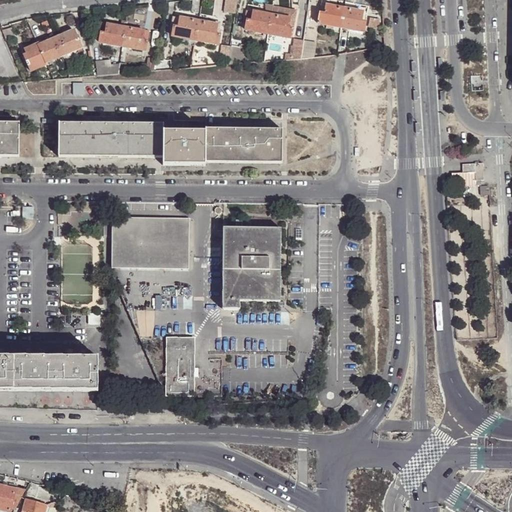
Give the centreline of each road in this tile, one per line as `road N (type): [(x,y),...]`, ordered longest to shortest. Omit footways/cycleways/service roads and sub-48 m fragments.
road 1 (residential): [(345,191),(344,118),(328,107),(20,104)]
road 2 (residential): [(0,187),(345,191)]
road 3 (tertiary): [(405,192),(395,376),(363,431),(329,444)]
road 4 (tertiary): [(422,458),(415,240),(405,192)]
road 5 (tertiary): [(398,0),(405,192)]
road 6 (secondary): [(0,439),(185,442)]
road 7 (secondary): [(185,442),(232,457),(326,511)]
road 8 (residential): [(495,130),(473,125),(459,110),(450,0)]
road 9 (secondary): [(329,444),(185,442)]
road 10 (residential): [(495,130),(489,0)]
